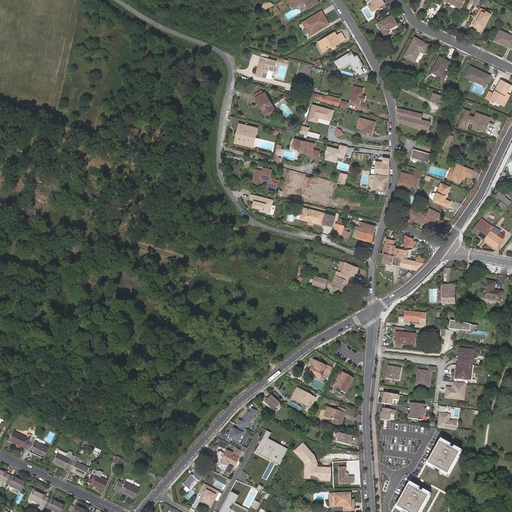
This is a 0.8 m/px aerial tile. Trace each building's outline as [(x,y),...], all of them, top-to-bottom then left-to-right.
[(309,8),(319,3),(317,0),(302,0),(304,0),(305,1),(309,8)] [(369,0),(372,4),(375,9),(385,4),(382,0),(369,0)] [(486,11),(481,9),(476,18),(477,19),(474,25),(483,30),(491,14),(486,11)] [(317,30),(318,31),(329,24),(322,11),(303,22),(311,35),(315,33),(314,31),(317,30)] [(388,30),(398,24),(393,15),(379,23),(381,27),(385,35),(390,33),(388,30)] [(511,48),(511,46),(511,36),(500,31),(495,41),(511,48)] [(335,32),(320,41),(322,45),(320,46),(323,51),(331,46),(332,47),(334,46),(338,43),(343,41),(339,35),(337,36),(335,32)] [(429,45),(415,38),(405,56),(415,62),(420,51),(425,53),(429,45)] [(356,59),(355,58),(352,52),(335,61),(340,70),(351,64),(357,74),(359,73),(360,75),(364,72),(360,67),(363,65),(359,57),(356,59)] [(271,79),(273,71),(274,71),(276,61),(261,57),(256,75),(266,78),(271,79)] [(444,72),(450,62),(441,57),(432,72),(444,79),(447,74),(444,72)] [(486,86),(490,76),(471,66),(466,77),(486,86)] [(505,92),(507,93),(511,85),(501,80),(491,99),(502,105),(507,95),(504,94),(505,92)] [(363,89),(354,86),(350,99),(353,100),(352,102),(359,105),(361,100),(364,101),(366,97),(362,95),(363,91),(363,89)] [(265,115),(275,109),(265,92),(264,93),(257,98),(256,98),(265,115)] [(510,95),(507,93),(505,92),(504,94),(507,95),(502,105),(504,106),(510,95)] [(319,100),(338,106),(340,99),(329,95),(328,97),(313,93),(312,99),(319,100)] [(440,96),(434,94),(431,100),(438,102),(440,96)] [(398,109),(399,123),(429,130),(430,122),(421,120),(422,114),(398,108),(398,109)] [(479,119),(481,114),(476,113),(475,117),(469,115),(471,112),(466,110),(461,122),(460,126),(467,129),(470,123),(474,125),(472,128),(482,132),(486,122),(489,123),(491,118),(483,115),(482,120),(479,119)] [(333,127),(335,120),(325,117),(322,126),(329,129),(330,126),(333,127)] [(371,136),(375,122),(360,118),(358,127),(363,129),(361,133),(371,136)] [(459,128),(460,126),(461,122),(454,119),(452,125),(459,128)] [(245,130),(239,128),(237,133),(239,133),(236,143),(248,146),(251,137),(255,138),(258,129),(246,126),(245,130)] [(310,128),(301,126),(299,133),(308,135),(310,128)] [(304,151),(303,153),(312,155),(313,149),(315,144),(306,142),(295,139),(293,148),(301,150),(304,151)] [(345,158),(349,145),(340,143),(339,148),(328,145),(324,158),(337,162),(339,156),(345,158)] [(320,151),(313,149),(312,155),(311,157),(318,159),(320,151)] [(432,154),(414,149),(411,158),(429,163),(432,154)] [(389,176),(390,158),(383,158),(383,162),(376,161),(375,175),(389,176)] [(471,178),(474,171),(458,164),(456,170),(454,174),(453,173),(450,172),(448,178),(460,184),(462,179),(465,180),(467,176),(471,178)] [(269,177),(271,169),(263,167),(262,171),(255,169),(252,179),(259,181),(260,178),(268,180),(266,186),(275,188),(277,182),(273,181),(273,178),(269,177)] [(422,187),(424,181),(419,180),(419,178),(421,179),(422,174),(415,172),(414,176),(402,173),(399,187),(405,189),(405,190),(409,191),(409,190),(416,192),(417,186),(422,187)] [(387,191),(389,176),(375,175),(374,176),(374,185),(373,187),(373,190),(387,191)] [(312,188),(315,179),(307,176),(304,186),(312,188)] [(445,195),(447,196),(451,187),(441,183),(437,194),(435,200),(434,202),(449,208),(451,202),(446,199),(444,199),(445,195)] [(502,200),(505,196),(499,191),(496,196),(502,200)] [(252,195),(250,200),(254,201),(253,207),(261,209),(264,210),(264,212),(270,213),(270,212),(273,200),(252,195)] [(509,205),(511,201),(505,196),(502,200),(509,205)] [(502,201),(498,205),(504,210),(508,206),(502,201)] [(422,223),(427,214),(413,207),(412,210),(408,217),(415,221),(415,220),(418,222),(422,223)] [(324,217),(325,213),(304,208),(301,219),(322,224),(323,219),(325,219),(324,223),(333,225),(335,216),(326,214),(325,217),(324,217)] [(429,208),(427,214),(422,223),(432,228),(436,222),(433,221),(437,212),(429,208)] [(481,239),(483,241),(485,239),(494,226),(490,223),(490,224),(482,219),(479,222),(479,221),(472,230),(482,237),(481,239)] [(358,230),(373,235),(376,226),(361,222),(358,230)] [(341,236),(344,226),(336,224),(333,234),(341,236)] [(502,231),(494,226),(485,239),(497,248),(504,240),(503,239),(505,236),(501,233),(502,231)] [(372,242),(373,235),(358,230),(356,238),(372,242)] [(414,238),(406,235),(404,245),(412,247),(414,238)] [(384,254),(403,258),(405,251),(396,249),(397,246),(394,245),(395,241),(388,239),(387,244),(386,246),(384,254)] [(416,270),(424,262),(417,261),(407,259),(403,258),(384,254),(382,262),(416,270)] [(358,267),(345,262),(345,263),(342,261),(340,265),(343,267),(341,273),(353,278),(358,267)] [(337,271),(334,281),(333,283),(349,290),(353,278),(341,273),(337,271)] [(409,272),(402,278),(404,280),(411,274),(409,272)] [(328,280),(315,276),(313,284),(325,288),(328,280)] [(496,283),(487,281),(484,298),(501,302),(503,293),(494,291),(496,283)] [(455,286),(443,286),(443,305),(455,305),(455,286)] [(427,314),(406,312),(405,321),(421,323),(421,325),(425,325),(427,314)] [(442,329),(443,322),(435,321),(434,332),(442,333),(442,329)] [(477,332),(478,326),(451,321),(450,330),(477,332)] [(404,329),(396,328),(395,333),(397,333),(397,342),(395,342),(394,348),(403,349),(403,344),(414,346),(415,335),(404,334),(404,329)] [(471,380),(474,351),(461,350),(459,365),(458,365),(456,378),(471,380)] [(324,366),(313,360),(310,365),(311,365),(308,372),(319,377),(324,366)] [(401,369),(389,367),(387,378),(399,380),(401,369)] [(431,372),(418,370),(416,385),(421,385),(421,384),(429,385),(431,372)] [(351,378),(342,373),(335,386),(344,391),(351,378)] [(466,383),(453,382),(452,387),(446,386),(444,398),(464,400),(466,383)] [(310,406),(315,398),(296,388),(292,398),(294,399),(300,402),(301,401),(310,406)] [(384,397),(383,398),(382,404),(392,405),(393,400),(399,400),(400,395),(385,393),(384,397)] [(275,400),(270,396),(267,399),(266,399),(262,402),(272,411),(274,408),(277,408),(280,405),(275,400)] [(426,405),(410,403),(410,407),(411,407),(410,414),(409,414),(408,418),(423,420),(424,416),(425,417),(426,409),(425,409),(426,405)] [(340,426),(344,413),(345,410),(338,407),(337,411),(327,407),(324,416),(333,420),(332,423),(340,426)] [(253,416),(251,419),(254,421),(257,417),(261,419),(263,416),(259,414),(250,409),(248,413),(253,416)] [(381,412),(380,419),(391,421),(391,415),(395,415),(396,410),(391,409),(383,409),(382,412),(381,412)] [(450,414),(439,412),(437,427),(456,429),(457,420),(450,419),(450,414)] [(271,433),(267,430),(256,451),(280,464),(288,449),(268,438),(271,433)] [(23,447),(26,449),(32,436),(29,434),(27,438),(13,431),(8,441),(22,448),(23,447)] [(351,440),(350,438),(350,435),(350,434),(346,434),(345,434),(345,433),(344,433),(343,433),(342,433),(341,433),(340,433),(340,432),(339,432),(338,432),(336,441),(350,444),(351,440)] [(32,436),(26,449),(29,451),(43,458),(48,449),(34,442),(36,438),(32,436)] [(461,453),(442,442),(429,464),(449,475),(461,453)] [(305,464),(305,473),(309,473),(311,475),(316,475),(320,480),(322,479),(325,479),(325,475),(324,475),(322,474),(322,467),(316,467),(316,464),(313,464),(311,458),(313,457),(302,444),(294,452),(305,464)] [(225,469),(230,472),(241,452),(235,449),(233,454),(226,450),(220,462),(227,466),(225,469)] [(65,457),(57,453),(52,463),(64,469),(65,467),(68,469),(75,456),(71,455),(71,454),(71,453),(71,452),(70,452),(69,452),(68,452),(67,453),(65,457)] [(78,458),(75,456),(68,469),(72,470),(71,472),(83,478),(88,468),(76,462),(78,458)] [(119,465),(122,459),(115,456),(113,461),(119,465)] [(98,468),(95,466),(87,482),(90,483),(90,485),(102,491),(107,481),(95,475),(98,468)] [(330,468),(322,467),(322,474),(324,475),(325,475),(325,479),(322,479),(320,480),(330,480),(330,468)] [(348,477),(344,473),(343,467),(338,467),(338,483),(353,483),(353,477),(348,477)] [(3,488),(9,476),(6,474),(6,472),(0,469),(0,481),(2,482),(0,485),(0,486),(3,488)] [(192,470),(182,483),(186,485),(183,488),(189,493),(201,477),(192,470)] [(9,476),(3,488),(7,489),(9,485),(21,491),(25,482),(13,476),(12,477),(9,476)] [(134,499),(138,489),(124,483),(124,484),(118,481),(114,489),(120,492),(134,499)] [(220,492),(204,483),(199,492),(203,495),(200,501),(211,507),(220,492)] [(421,511),(430,496),(411,486),(398,507),(406,511),(421,511)] [(38,509),(42,511),(48,499),(45,497),(46,496),(33,490),(28,499),(40,505),(38,509)] [(230,511),(239,495),(231,491),(220,511),(230,511)] [(349,493),(330,493),(330,506),(343,506),(343,511),(353,510),(353,501),(349,501),(349,493)] [(48,499),(42,511),(43,511),(45,511),(47,508),(54,511),(60,511),(64,505),(52,499),(51,500),(48,499)]
